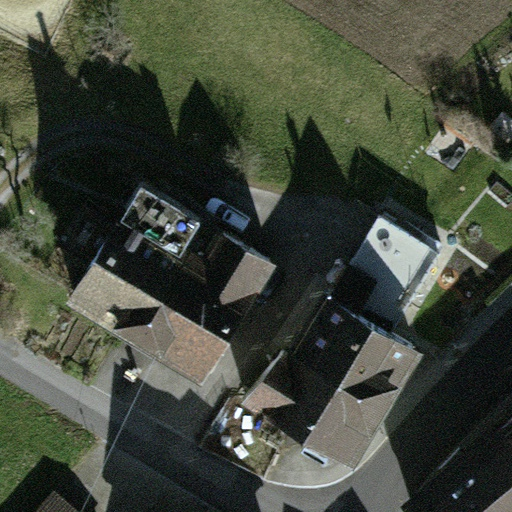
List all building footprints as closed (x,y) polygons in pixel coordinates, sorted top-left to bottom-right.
[(112,231),(177,270),(186,255),(202,265),(223,231),(142,182),(112,231)] [(297,349),(380,401),(414,345),(390,331),(439,251),(379,214),(297,349)] [(177,270),(112,231),(76,291),(140,330),(177,270)] [(177,270),(140,330),(205,369),(271,259),(223,231),(202,265),(186,255),(177,270)] [(380,401),(297,349),(293,356),(282,350),(246,395),(346,455),(380,401)] [(511,511),(511,417),(408,501),(417,511),(511,511)] [(76,511),(55,494),(39,511),(76,511)]
